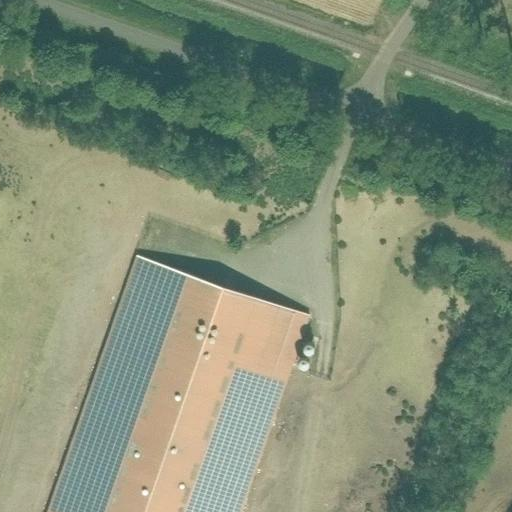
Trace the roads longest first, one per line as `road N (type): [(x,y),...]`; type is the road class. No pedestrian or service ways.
road 1 (unclassified): [(53,0),(360,111)]
road 2 (unclassified): [(360,111),(511,166)]
road 3 (unclassified): [(360,111),(386,53),(424,0)]
